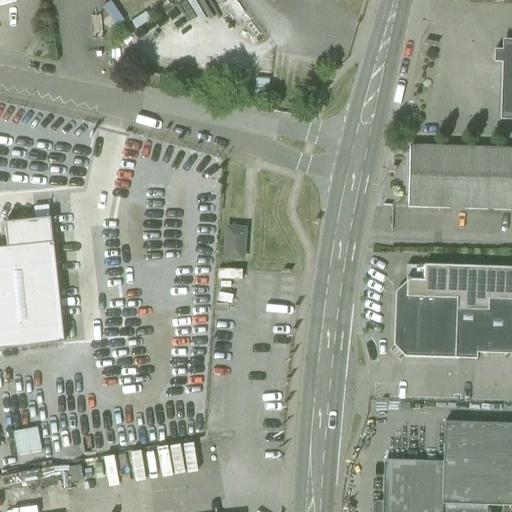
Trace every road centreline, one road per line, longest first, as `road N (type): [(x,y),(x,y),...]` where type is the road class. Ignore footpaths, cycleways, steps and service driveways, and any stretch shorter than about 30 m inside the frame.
road 1 (residential): [(356,159),(0,79)]
road 2 (tertiary): [(356,159),(323,368),(316,511)]
road 3 (tertiary): [(397,0),(356,159)]
